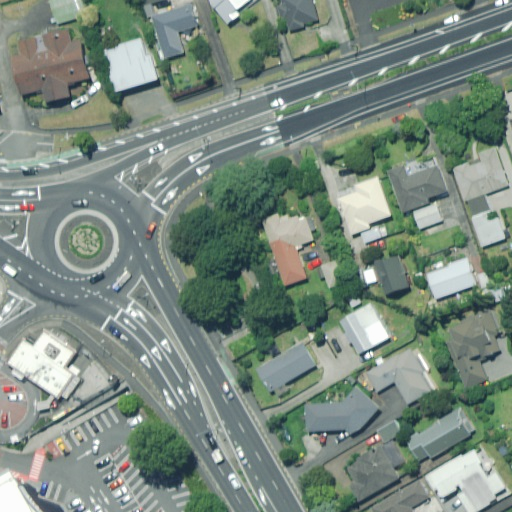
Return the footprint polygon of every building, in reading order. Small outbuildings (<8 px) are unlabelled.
[(85,18),(79,0),(51,0),(59,26),(85,18)] [(213,0),(215,5),(232,25),(243,17),(241,11),(256,1),(256,0),(213,0)] [(277,0),(285,25),(288,24),(291,33),(306,29),(306,26),(320,22),(313,0),(277,0)] [(201,28),(195,6),(154,18),(167,60),(187,54),(181,33),(201,28)] [(75,44),(72,31),(39,40),(39,37),(21,41),(25,56),(15,59),(25,97),(47,91),(50,105),(75,98),(72,85),(95,79),(85,41),(75,44)] [(149,57),(144,41),(107,52),(119,93),(161,81),(153,56),(149,57)] [(0,69),(0,111),(11,109),(0,69)] [(510,186),(498,148),(481,153),(453,162),(466,203),(468,202),(483,248),(507,241),(498,210),(509,206),(504,188),(510,186)] [(435,199),(449,194),(440,167),(411,177),(407,165),(388,171),(403,215),(414,211),(421,230),(443,222),(435,199)] [(394,217),(380,178),(357,187),(359,193),(340,200),(354,236),(362,233),(367,245),(389,236),(383,221),(394,217)] [(316,242),(304,207),(264,220),(287,288),(309,280),(298,248),(316,242)] [(412,289),(401,256),(376,264),(381,280),(387,297),(412,289)] [(320,282),(327,280),(330,290),(348,284),(341,262),(323,268),(324,273),(318,275),(320,282)] [(478,286),(469,262),(451,268),(429,276),(437,300),(478,286)] [(493,292),(487,274),(479,277),(486,295),(493,292)] [(509,300),(506,288),(494,292),(497,303),(509,300)] [(352,347),(355,344),(362,356),(392,339),(373,305),(343,322),(350,334),(346,336),(352,347)] [(447,346),(468,393),(491,382),(482,363),(502,354),(497,343),(503,340),(492,314),(453,332),(457,341),(447,346)] [(27,339),(11,362),(69,402),(85,378),(69,367),(80,352),(48,330),(37,346),(27,339)] [(277,391),(280,397),(289,392),(286,386),(319,367),(304,342),(258,369),(272,394),(277,391)] [(425,372),(412,350),(368,375),(379,394),(397,384),(409,406),(433,393),(422,373),(425,372)] [(348,431),(352,435),(361,431),(382,411),(361,389),(343,405),(308,407),(310,434),(348,431)] [(477,434),(463,410),(439,423),(408,442),(423,466),(477,434)] [(404,434),(397,422),(379,433),(386,445),(404,434)] [(402,480),(384,449),(349,469),(358,484),(352,488),(361,503),(402,480)] [(490,477),(475,451),(428,477),(436,492),(441,490),(446,499),(464,489),(466,493),(460,496),(469,511),(480,511),(501,501),(498,495),(507,489),(498,473),(490,477)] [(0,511),(56,511),(26,475),(0,488),(0,511)] [(439,511),(432,499),(422,482),(373,510),(374,511),(439,511)]
